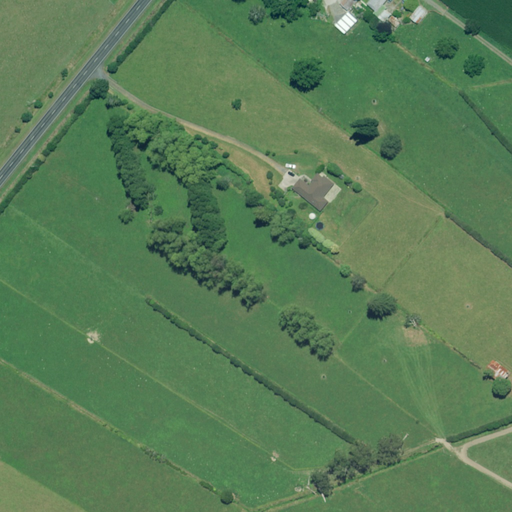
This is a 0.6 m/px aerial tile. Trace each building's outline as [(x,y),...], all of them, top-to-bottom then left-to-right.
[(389,0),(372,0),(369,4),(378,12),(376,14),(380,17),(388,8),(385,6),(389,0)] [(429,12),(421,6),(412,18),(420,24),(429,12)] [(393,15),(388,11),(382,18),(387,23),(393,15)] [(404,21),(395,15),(391,22),(400,28),(404,21)] [(326,177),(321,173),(311,185),(303,178),(295,188),(323,211),(340,191),(335,187),(337,184),(327,175),(326,177)] [(511,376),(511,370),(497,360),(489,372),(507,385),(511,376)]
